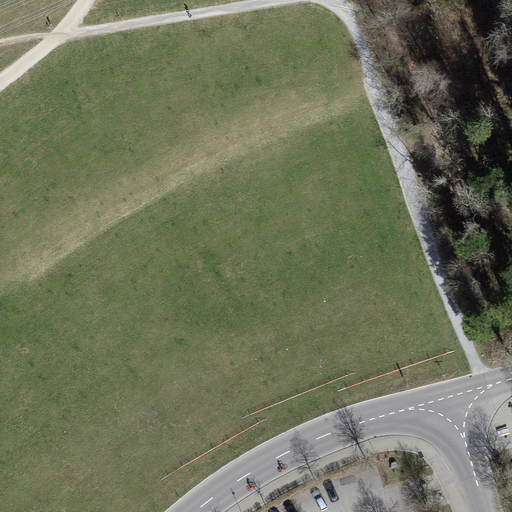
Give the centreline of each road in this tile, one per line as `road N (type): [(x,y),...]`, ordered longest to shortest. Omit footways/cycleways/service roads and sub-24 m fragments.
road 1 (track): [(485,387),(338,0)]
road 2 (tertiary): [(449,397),(287,452),(196,511)]
road 3 (track): [(272,0),(60,33)]
road 4 (tertiary): [(485,511),(449,397)]
